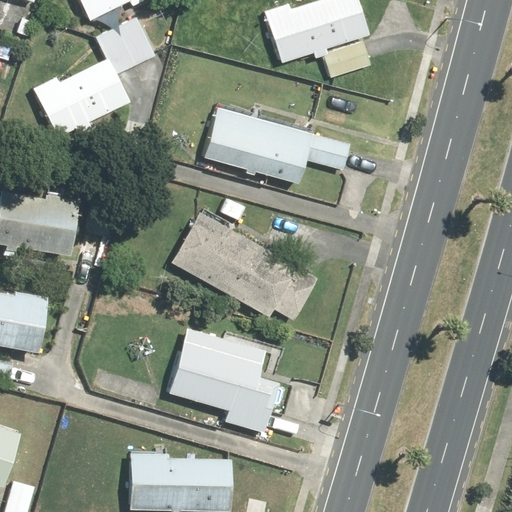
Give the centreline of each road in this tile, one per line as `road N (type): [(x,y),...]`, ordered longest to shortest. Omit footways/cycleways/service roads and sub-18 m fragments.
road 1 (primary): [(331,511),(475,0)]
road 2 (primary): [(511,193),(420,511)]
